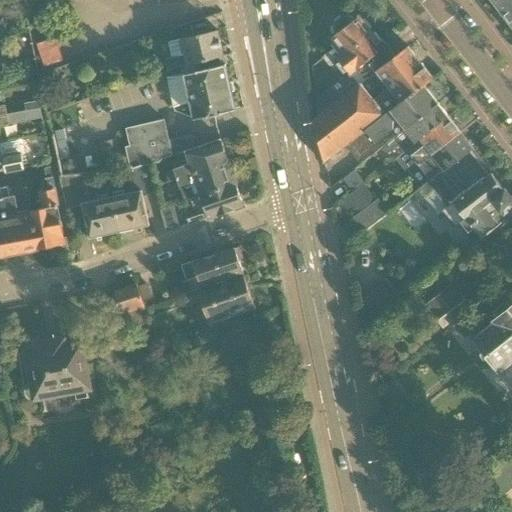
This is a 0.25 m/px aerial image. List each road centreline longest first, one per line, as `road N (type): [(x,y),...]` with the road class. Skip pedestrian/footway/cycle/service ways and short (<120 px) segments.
road 1 (residential): [(300,204),(79,279),(0,293)]
road 2 (secondary): [(360,511),(300,204)]
road 3 (tertiary): [(511,102),(430,0)]
